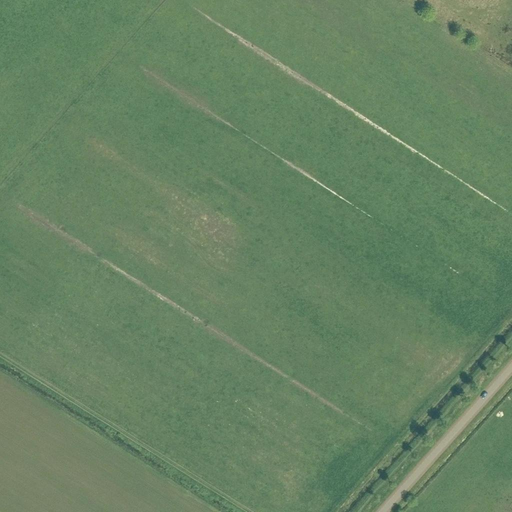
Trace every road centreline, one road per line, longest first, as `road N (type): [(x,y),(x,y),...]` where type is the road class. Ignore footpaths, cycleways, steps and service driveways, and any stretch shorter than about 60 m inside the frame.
road 1 (track): [(0,354),(248,511)]
road 2 (track): [(354,511),(511,336)]
road 3 (tertiary): [(382,511),(511,365)]
